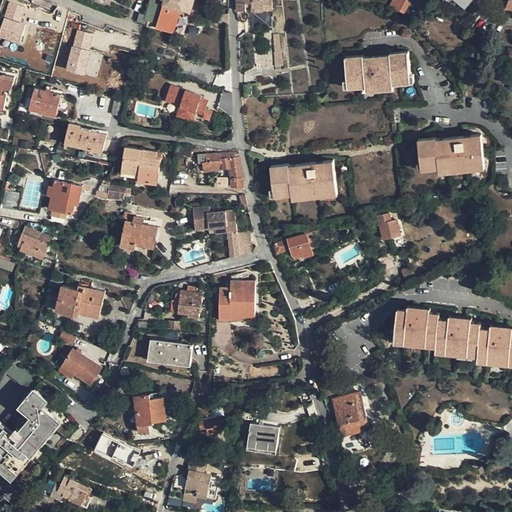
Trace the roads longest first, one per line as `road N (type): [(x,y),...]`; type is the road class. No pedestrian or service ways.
road 1 (residential): [(269,252),(296,308),(353,511)]
road 2 (residential): [(232,0),(241,143),(269,252)]
road 3 (residential): [(269,252),(145,286),(109,378)]
road 4 (residential): [(511,314),(423,292),(402,296),(354,336)]
road 5 (residential): [(511,149),(485,119),(444,115),(418,49)]
